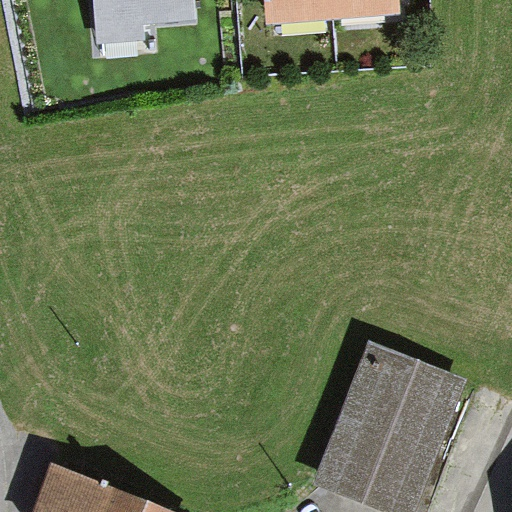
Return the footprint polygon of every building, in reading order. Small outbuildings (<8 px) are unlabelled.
[(187,0),(100,0),(103,41),(140,39),(138,23),(189,20),(187,0)] [(332,0),(272,0),(274,24),(334,20),(332,0)] [(392,0),(332,0),(334,20),(394,16),(392,0)] [(375,364),(328,485),(399,511),(408,511),(454,394),(375,364)] [(148,511),(62,476),(46,511),(148,511)]
